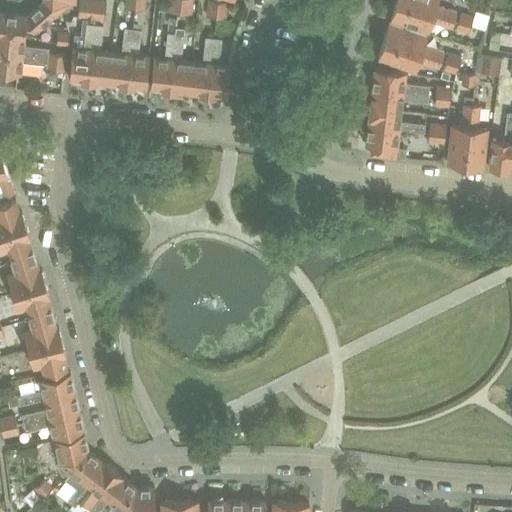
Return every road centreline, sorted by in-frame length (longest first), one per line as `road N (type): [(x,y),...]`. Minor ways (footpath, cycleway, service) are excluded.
road 1 (residential): [(333,464),(153,464),(119,453),(59,232),(70,115)]
road 2 (residential): [(511,197),(335,173),(233,134)]
road 3 (residential): [(511,480),(333,464)]
road 4 (residential): [(233,134),(70,115)]
road 5 (residential): [(233,134),(276,0)]
